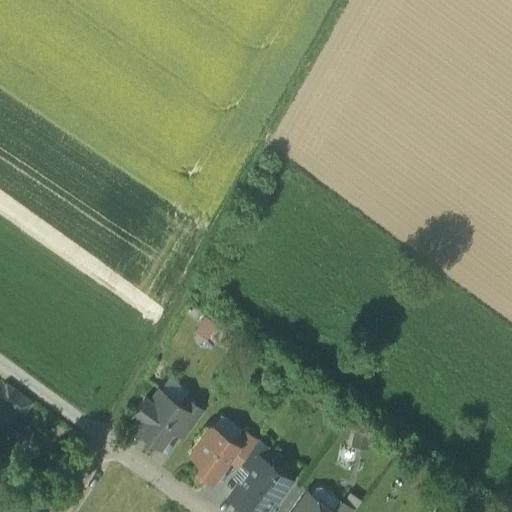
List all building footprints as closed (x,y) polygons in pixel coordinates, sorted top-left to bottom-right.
[(30,401),(6,384),(0,391),(0,399),(21,415),(30,401)] [(158,388),(150,399),(145,395),(135,410),(140,413),(133,423),(159,442),(171,426),(173,423),(168,419),(179,404),(179,403),(158,388)] [(202,410),(184,397),(179,403),(179,404),(168,419),(173,423),(171,426),(184,435),(202,410)] [(234,438),(212,422),(208,423),(189,450),(198,462),(194,468),(211,480),(227,459),(239,442),(234,438)] [(370,430),(355,426),(352,441),(367,444),(370,430)] [(256,438),(242,428),(234,438),(239,442),(227,459),(236,466),(256,438)] [(266,446),(256,438),(236,466),(230,475),(240,482),(258,456),(259,456),(266,446)] [(240,482),(230,495),(254,511),(261,511),(286,478),(272,468),(273,466),(259,456),(258,456),(240,482)] [(335,511),(333,510),(307,491),(291,511),(335,511)] [(350,511),(353,509),(340,500),(333,510),(335,511),(350,511)]
